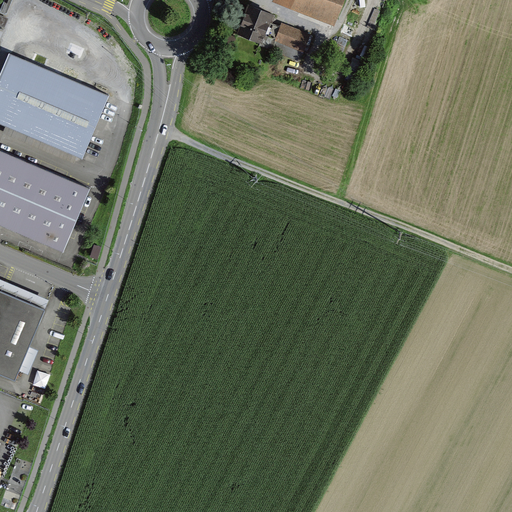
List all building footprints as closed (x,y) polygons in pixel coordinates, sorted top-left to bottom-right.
[(343,0),(278,0),(335,22),(343,0)] [(273,12),(250,3),(238,32),(262,41),(273,12)] [(310,33),(282,22),(276,40),(304,50),(310,33)] [(109,95),(25,59),(0,116),(0,122),(82,158),(109,95)] [(90,188),(0,149),(0,223),(63,251),(90,188)] [(45,308),(0,289),(0,372),(15,379),(45,308)] [(36,384),(49,387),(51,372),(39,369),(36,384)]
